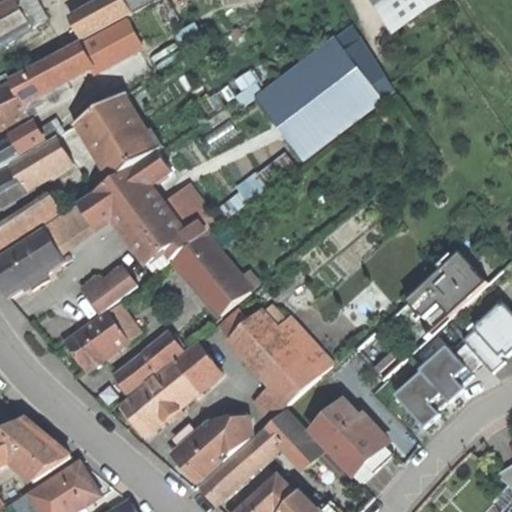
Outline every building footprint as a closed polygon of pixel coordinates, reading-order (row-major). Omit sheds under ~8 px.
[(0,49),(35,30),(20,3),(18,0),(17,0),(0,9),(0,49)] [(36,0),(24,0),(20,3),(35,30),(49,23),(36,0)] [(86,42),(134,15),(127,0),(115,0),(117,3),(77,25),(86,42)] [(127,0),(134,15),(157,2),(155,0),(127,0)] [(91,66),(111,102),(153,78),(123,24),(81,48),(91,66)] [(305,151),(388,88),(354,43),(271,107),(305,151)] [(23,103),(91,66),(81,48),(13,82),(14,85),(23,103)] [(14,85),(0,91),(0,133),(30,120),(23,103),(14,85)] [(132,94),(124,99),(159,155),(167,150),(132,94)] [(124,99),(86,123),(121,179),(159,155),(124,99)] [(113,184),(121,179),(86,123),(78,128),(98,160),(113,184)] [(36,131),(15,142),(24,157),(44,146),(36,131)] [(61,141),(15,168),(26,188),(35,183),(60,168),(66,164),(72,160),(61,141)] [(0,171),(24,157),(15,142),(0,149),(0,171)] [(163,158),(152,166),(166,186),(177,177),(163,158)] [(69,169),(66,164),(60,168),(63,173),(69,169)] [(152,166),(143,173),(157,192),(166,186),(152,166)] [(0,213),(31,195),(26,188),(15,168),(0,177),(0,213)] [(143,173),(103,202),(115,219),(133,242),(152,268),(168,256),(192,238),(188,234),(157,192),(143,173)] [(39,190),(35,183),(26,188),(31,195),(39,190)] [(48,228),(51,233),(63,252),(115,219),(103,202),(98,195),(67,216),(62,219),(48,228)] [(56,198),(50,202),(62,219),(67,216),(56,198)] [(0,235),(0,260),(48,228),(62,219),(50,202),(0,235)] [(200,225),(188,234),(192,238),(168,256),(174,263),(209,237),(200,225)] [(0,283),(1,285),(11,300),(70,263),(63,252),(51,233),(0,265),(0,283)] [(178,263),(223,318),(255,293),(209,237),(178,263)] [(492,281),(466,253),(399,314),(425,343),(492,281)] [(89,298),(102,317),(138,290),(124,272),(101,289),(89,298)] [(85,293),(89,298),(101,289),(97,284),(85,293)] [(511,353),(511,307),(508,303),(468,340),(472,343),(486,359),(498,372),(510,361),(508,358),(511,353)] [(272,387),(267,392),(284,411),(322,377),(264,313),(231,342),(272,387)] [(80,359),(90,373),(131,343),(111,314),(69,344),(80,359)] [(185,329),(175,337),(187,352),(197,345),(185,329)] [(406,362),(380,332),(360,350),(386,380),(406,362)] [(119,380),(133,398),(147,387),(145,384),(187,352),(175,337),(119,380)] [(486,359),(472,343),(461,353),(476,369),(486,359)] [(461,353),(454,346),(398,398),(429,430),(445,415),(441,410),(450,402),(453,405),(470,389),(467,385),(480,373),(476,369),(461,353)] [(198,349),(178,364),(202,395),(222,379),(198,349)] [(137,424),(148,438),(202,395),(178,364),(124,408),(137,424)] [(323,406),(333,418),(353,400),(343,389),(323,406)] [(273,421),(284,411),(267,392),(256,402),(273,421)] [(320,429),(366,482),(384,467),(400,453),(379,429),(383,425),(372,411),(368,415),(354,399),(353,400),(333,418),(320,429)] [(292,412),(271,430),(286,448),(307,471),(322,457),(340,477),(345,473),(292,412)] [(218,435),(212,435),(205,428),(177,454),(191,468),(205,483),(256,438),(253,420),(250,420),(249,417),(218,422),(219,426),(216,426),(218,435)] [(30,421),(0,440),(0,454),(13,465),(37,484),(76,458),(52,439),(30,421)] [(264,467),(286,448),(271,430),(249,450),(264,467)] [(219,507),(264,467),(249,450),(204,490),(212,499),(219,507)] [(0,466),(2,470),(13,465),(0,454),(0,466)] [(34,497),(44,511),(83,511),(105,498),(94,482),(83,465),(34,497)] [(511,467),(503,473),(511,481),(511,467)] [(317,511),(283,476),(262,496),(276,511),(317,511)] [(20,511),(44,511),(34,497),(32,494),(16,504),(20,511)] [(276,511),(262,496),(244,511),(276,511)]
